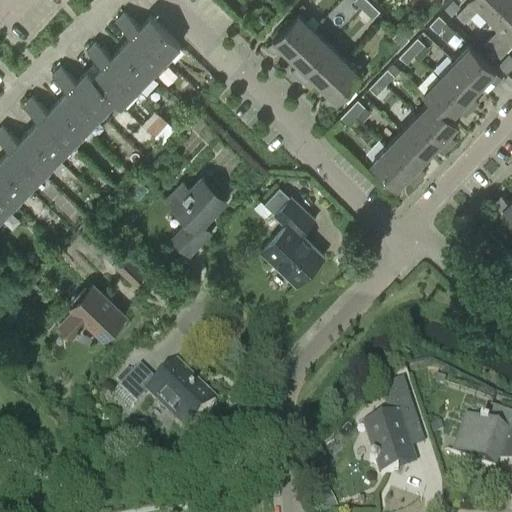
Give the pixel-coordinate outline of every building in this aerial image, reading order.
[(452,0),(444,8),(451,15),(459,7),(452,0)] [(487,18),(504,0),(468,0),(456,13),(464,21),(477,8),(487,18)] [(511,0),(504,0),(487,18),(498,28),(485,41),(492,48),(511,28),(511,0)] [(372,16),(379,10),(370,1),(363,8),(372,16)] [(120,15),(116,20),(123,28),(133,18),(125,10),(120,15)] [(289,53),(314,27),(298,12),(266,45),(273,52),(280,45),(289,53)] [(430,23),(436,30),(448,41),(456,32),(438,14),(430,23)] [(141,25),(136,30),(170,63),(173,60),(168,55),(180,43),(151,15),(141,25)] [(131,35),(121,45),(150,73),(162,61),(167,66),(170,63),(136,30),(141,25),(133,18),(123,28),(131,35)] [(297,76),(329,42),(314,27),(289,53),(298,62),(290,69),(297,76)] [(511,28),(492,48),(500,56),(511,43),(511,28)] [(402,45),(408,38),(399,29),(392,36),(402,45)] [(408,46),(415,53),(424,44),(417,37),(408,46)] [(91,45),(87,49),(95,57),(104,48),(96,40),(91,45)] [(320,83),(345,57),(329,42),(297,76),(304,82),(311,75),(320,83)] [(454,60),(480,85),(488,76),(496,83),(502,76),(469,44),(454,60)] [(112,55),(107,60),(141,93),(144,90),(139,85),(150,73),(121,45),(112,55)] [(415,53),(408,46),(400,55),(407,61),(415,53)] [(103,64),(92,75),(116,98),(121,103),(133,91),(138,96),(141,93),(107,60),(112,55),(104,48),(95,57),(103,64)] [(507,73),(511,67),(511,59),(507,55),(498,64),(507,73)] [(320,83),(325,89),(328,92),(322,99),(329,106),(338,96),(346,103),(358,91),(350,84),(361,72),(345,57),(320,83)] [(480,85),(454,60),(439,76),(472,108),(479,100),(471,94),(480,85)] [(57,69),(52,74),(60,82),(69,72),(61,65),(57,69)] [(378,78),(385,84),(394,75),(387,68),(378,78)] [(77,80),(73,85),(106,117),(109,115),(104,110),(116,98),(92,75),(87,70),(77,80)] [(68,89),(58,99),(87,128),(99,116),(103,120),(106,117),(73,85),(77,80),(69,72),(60,82),(68,89)] [(472,108),(439,76),(424,92),(457,123),(457,122),(450,115),(458,107),(466,114),(472,108)] [(385,84),(378,78),(370,85),(376,92),(385,84)] [(457,123),(424,92),(431,98),(416,114),(449,145),(456,138),(449,131),(457,123)] [(27,99),(23,104),(31,112),(40,102),(32,94),(27,99)] [(48,110),(43,114),(77,147),(80,144),(76,140),(87,128),(58,99),(48,110)] [(348,109),(355,115),(364,106),(357,99),(348,109)] [(39,119),(29,129),(58,158),(70,146),(74,150),(77,147),(43,114),(48,110),(40,102),(31,112),(39,119)] [(355,115),(348,109),(340,117),(346,124),(355,115)] [(449,145),(416,114),(401,130),(427,154),(436,145),(442,152),(449,145)] [(0,127),(0,140),(2,142),(11,132),(3,124),(0,127)] [(19,139),(14,144),(49,177),(51,174),(47,170),(58,158),(29,129),(19,139)] [(427,154),(401,130),(386,145),(419,177),(426,169),(419,163),(427,154)] [(10,149),(0,159),(29,187),(41,175),(46,180),(49,177),(14,144),(19,139),(11,132),(2,142),(10,149)] [(419,177),(386,145),(370,161),(396,186),(406,176),(413,183),(419,177)] [(0,159),(0,187),(20,207),(23,204),(18,199),(29,187),(0,159)] [(189,253),(211,230),(202,222),(226,197),(203,176),(191,189),(183,182),(167,199),(190,220),(173,237),(189,253)] [(137,200),(148,189),(141,182),(130,193),(137,200)] [(291,195),(290,196),(280,186),(265,202),(275,211),(274,212),(285,223),(261,249),(297,283),(325,255),(302,233),(316,218),(291,195)] [(0,217),(12,206),(17,210),(20,207),(0,187),(0,217)] [(511,196),(508,201),(500,194),(493,201),(511,219),(511,196)] [(496,256),(506,245),(488,228),(478,239),(496,256)] [(145,271),(124,251),(113,241),(102,252),(134,283),(145,271)] [(36,273),(22,288),(28,293),(37,283),(35,281),(39,276),(36,273)] [(103,336),(113,325),(121,333),(132,321),(124,314),(125,313),(94,282),(71,306),(74,308),(61,323),(73,335),(87,320),(103,336)] [(141,366),(133,375),(128,370),(116,382),(121,387),(113,395),(130,411),(148,393),(187,431),(215,402),(175,363),(157,382),(141,366)] [(366,434),(373,455),(369,462),(377,465),(380,477),(404,469),(412,452),(405,428),(418,424),(403,380),(388,385),(390,393),(381,395),(388,417),(372,422),(366,434)] [(511,433),(511,414),(491,407),(485,423),(466,416),(458,440),(466,443),(462,456),(494,467),(506,434),(511,433)] [(328,511),(337,508),(331,495),(319,501),(324,511),(328,511)]
